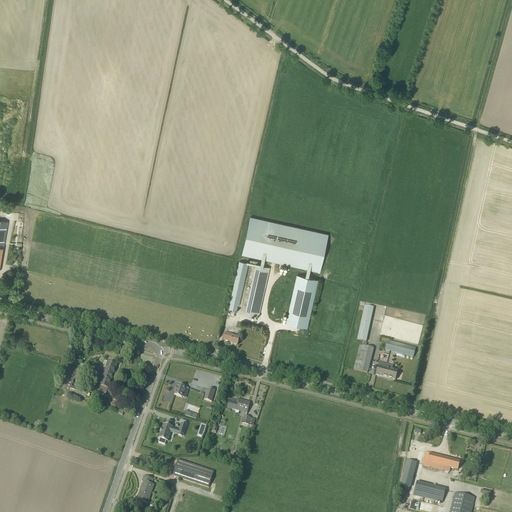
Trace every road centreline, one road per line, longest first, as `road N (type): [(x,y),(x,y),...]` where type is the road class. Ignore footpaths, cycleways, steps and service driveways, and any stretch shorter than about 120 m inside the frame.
road 1 (secondary): [(511,438),(159,350)]
road 2 (unclassified): [(511,141),(340,82),(224,0)]
road 3 (tertiary): [(105,511),(159,350)]
road 4 (secondary): [(159,350),(0,306)]
